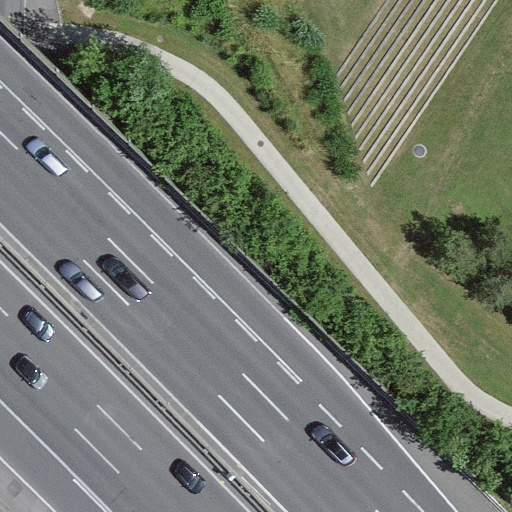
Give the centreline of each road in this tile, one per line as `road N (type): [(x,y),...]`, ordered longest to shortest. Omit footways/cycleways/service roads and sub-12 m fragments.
road 1 (motorway): [(355,511),(0,151)]
road 2 (tertiary): [(0,215),(36,511)]
road 3 (motorway): [(0,330),(183,511)]
